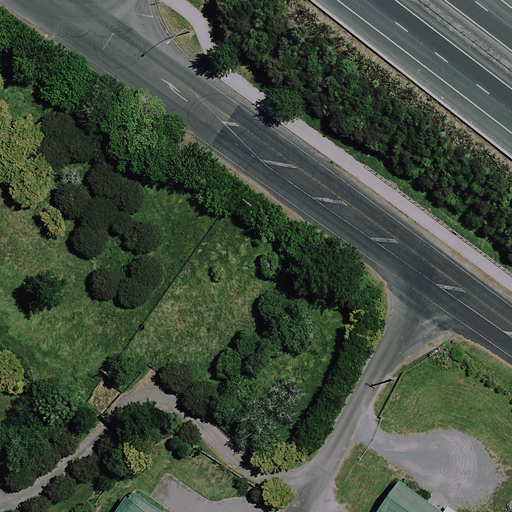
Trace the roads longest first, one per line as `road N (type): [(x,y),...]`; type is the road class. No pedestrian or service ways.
road 1 (unclassified): [(84,14),(511,347)]
road 2 (unknown): [(302,511),(160,412),(124,417),(12,511)]
road 3 (unknown): [(423,281),(306,511)]
road 4 (motorway): [(511,115),(363,0)]
